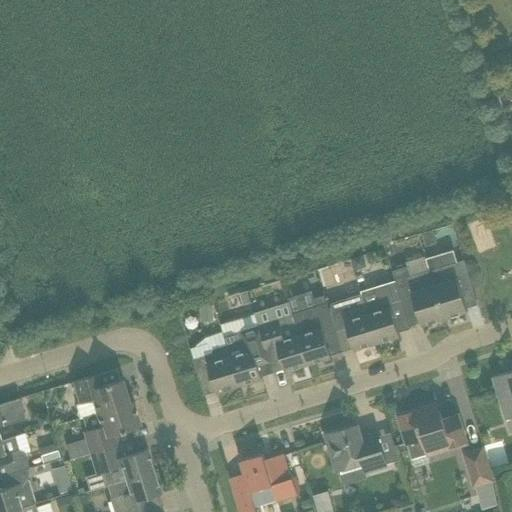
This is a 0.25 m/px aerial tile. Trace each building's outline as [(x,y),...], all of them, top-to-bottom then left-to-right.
[(433,229),(420,233),(424,247),(438,244),(433,229)] [(454,250),(426,258),(430,270),(444,318),(467,311),(460,287),(471,284),(473,291),(473,290),(470,279),(464,260),(458,261),(454,250)] [(363,255),(352,258),(355,269),(366,266),(363,255)] [(395,280),(395,281),(399,294),(403,305),(414,301),(421,325),(444,318),(430,270),(411,276),(408,266),(392,271),(395,280)] [(399,294),(395,281),(361,291),(361,294),(367,313),(377,343),(400,336),(397,327),(408,323),(403,305),(399,294)] [(247,291),(240,293),(243,304),(251,302),(247,291)] [(347,328),(354,350),(377,343),(367,313),(361,294),(327,304),(327,305),(333,326),(335,331),(347,328)] [(293,316),(308,364),(331,357),(322,329),(333,326),(327,305),(327,304),(326,302),(292,313),(293,316)] [(212,304),(201,305),(202,320),(213,319),(212,304)] [(258,326),(267,355),(279,351),(285,371),(308,364),(293,316),(259,326),(258,326)] [(267,355),(258,326),(247,330),(235,334),(231,332),(224,334),(227,344),(226,344),(230,356),(239,385),(262,378),(256,358),(267,355)] [(230,356),(226,344),(214,348),(213,352),(193,359),(198,376),(210,373),(216,392),(239,385),(230,356)] [(511,370),(492,377),(505,420),(511,417),(511,370)] [(101,385),(98,374),(72,382),(79,403),(75,404),(80,418),(82,417),(95,413),(128,402),(121,379),(101,385)] [(0,425),(24,418),(18,398),(0,404),(0,425)] [(89,454),(115,446),(112,434),(140,426),(132,401),(128,402),(95,413),(82,417),(86,431),(82,432),(89,454)] [(428,406),(399,415),(405,435),(407,443),(412,459),(427,454),(465,442),(463,434),(457,414),(442,419),(440,413),(428,406)] [(386,466),(386,465),(377,433),(361,437),(358,425),(325,434),(331,454),(336,471),(362,463),(365,472),(386,466)] [(0,476),(24,469),(25,470),(29,469),(24,453),(18,449),(14,436),(0,440),(0,476)] [(503,441),(482,447),(489,470),(510,464),(503,441)] [(59,457),(55,443),(38,448),(43,462),(59,457)] [(102,472),(106,485),(121,481),(124,480),(153,471),(146,448),(124,455),(121,444),(115,446),(89,454),(95,474),(102,472)] [(482,447),(463,453),(473,486),(473,487),(476,486),(482,508),(498,504),(494,489),(492,480),(489,470),(482,447)] [(251,496),(237,501),(240,511),(255,511),(254,507),(297,494),(291,478),(290,478),(289,473),(283,453),(273,456),(275,462),(267,465),(263,453),(240,461),(251,496)] [(0,511),(3,511),(20,507),(34,503),(25,470),(24,469),(0,476),(0,511)] [(110,499),(113,511),(138,511),(148,509),(145,498),(160,493),(153,471),(124,480),(121,481),(106,485),(111,498),(110,499)] [(67,478),(56,481),(59,493),(71,489),(67,478)] [(333,511),(327,490),(312,494),(317,511),(333,511)] [(76,496),(79,505),(87,503),(84,493),(76,496)] [(68,511),(75,510),(70,494),(55,499),(58,511),(68,511)] [(37,511),(35,504),(34,503),(20,507),(3,511),(37,511)]
